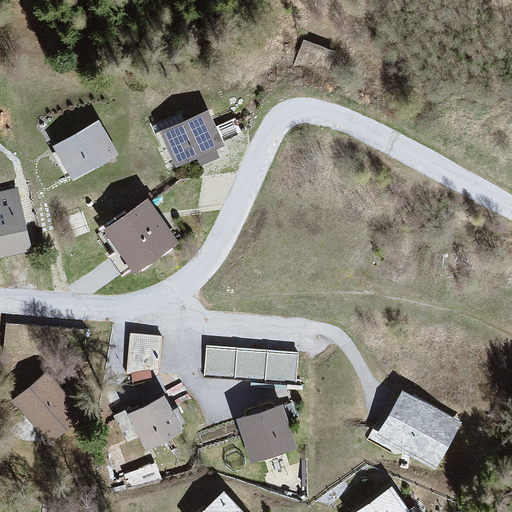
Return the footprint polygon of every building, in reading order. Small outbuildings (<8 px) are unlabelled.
[(197,108),(148,131),(166,169),(215,146),(197,108)] [(91,119),(46,145),(66,179),(111,152),(91,119)] [(11,189),(0,191),(0,259),(25,254),(11,189)] [(136,197),(91,227),(121,271),(165,242),(136,197)] [(132,328),(129,372),(160,375),(164,331),(132,328)] [(297,352),(203,349),(202,380),(296,384),(297,352)] [(39,373),(7,402),(45,445),(78,416),(39,373)] [(397,392),(373,435),(431,469),(455,426),(397,392)] [(154,395),(120,413),(141,452),(174,433),(154,395)] [(273,400),(229,418),(246,461),(291,442),(273,400)] [(349,511),(404,511),(383,485),(349,511)] [(232,511),(213,491),(190,511),(232,511)]
